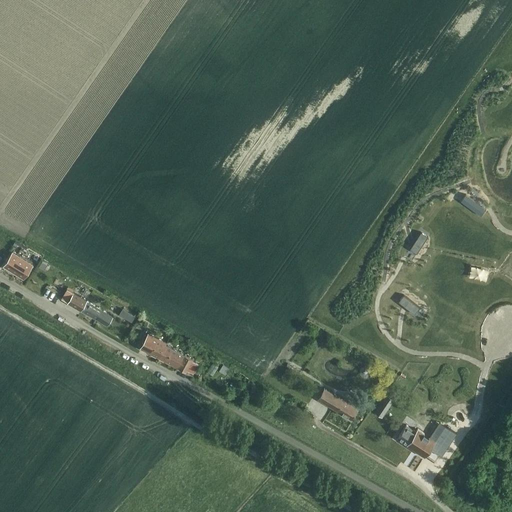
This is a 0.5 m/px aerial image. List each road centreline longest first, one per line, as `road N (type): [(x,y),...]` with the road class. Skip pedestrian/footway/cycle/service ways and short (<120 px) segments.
road 1 (unclassified): [(417,511),(0,276)]
road 2 (unclassified): [(451,511),(317,424)]
road 3 (unclassified): [(356,511),(240,446)]
